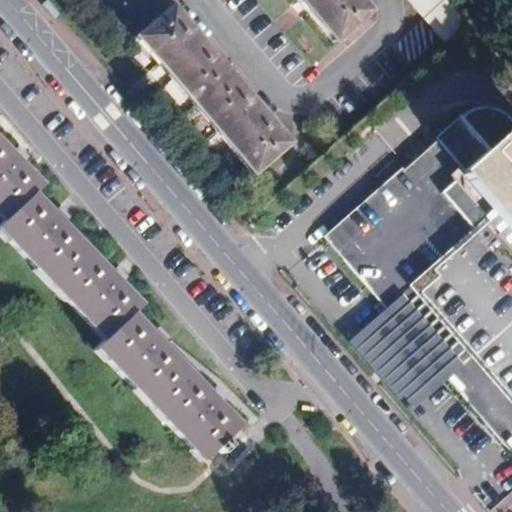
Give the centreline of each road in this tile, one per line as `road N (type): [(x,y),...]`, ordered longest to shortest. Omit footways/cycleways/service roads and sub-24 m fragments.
road 1 (residential): [(8,0),(448,511)]
road 2 (unknown): [(421,402),(466,444),(472,468),(440,502)]
road 3 (track): [(274,406),(316,467),(298,511)]
